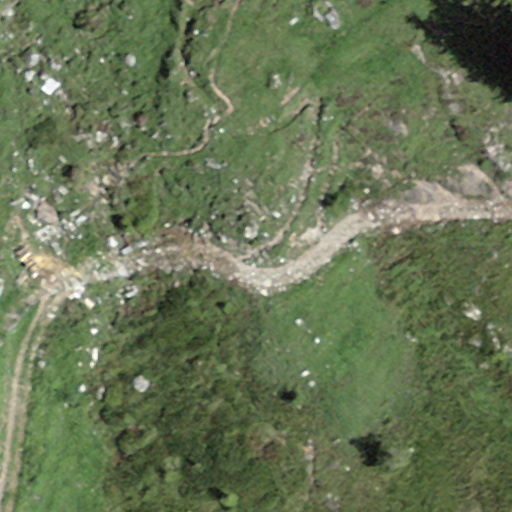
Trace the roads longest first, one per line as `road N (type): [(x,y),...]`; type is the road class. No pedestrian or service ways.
road 1 (track): [(216,260),(105,260),(74,272),(52,294),(31,336),(2,511)]
road 2 (track): [(511,207),(379,213),(348,226),(299,272),(260,276),(216,260)]
